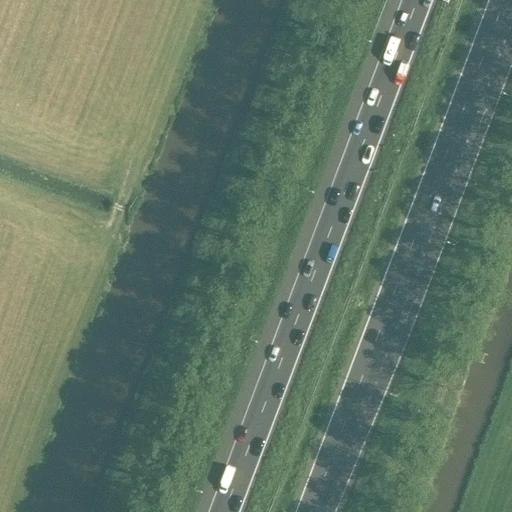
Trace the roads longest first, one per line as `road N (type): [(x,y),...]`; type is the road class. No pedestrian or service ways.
road 1 (motorway): [(310,511),(505,0)]
road 2 (motorway): [(422,0),(229,511)]
